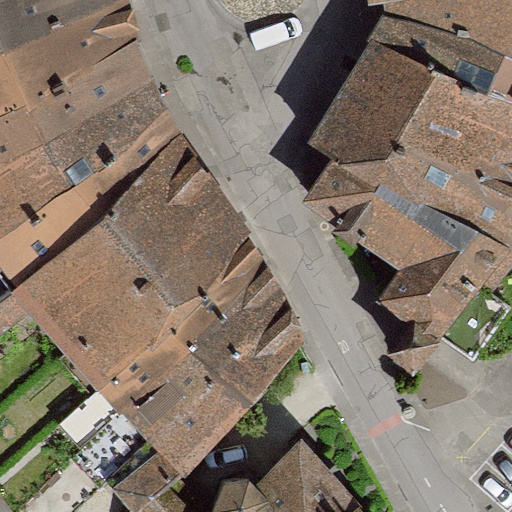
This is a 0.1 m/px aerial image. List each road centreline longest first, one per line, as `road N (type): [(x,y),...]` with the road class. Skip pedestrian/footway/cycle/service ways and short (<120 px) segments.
road 1 (unclassified): [(447,511),(281,198),(263,87)]
road 2 (residential): [(179,0),(221,84),(263,87)]
